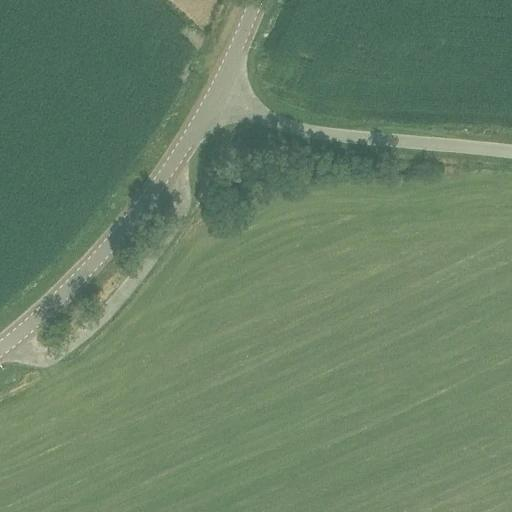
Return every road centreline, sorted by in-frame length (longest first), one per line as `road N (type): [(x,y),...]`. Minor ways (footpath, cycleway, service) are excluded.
road 1 (tertiary): [(0,353),(99,258),(216,109)]
road 2 (unclassified): [(511,154),(300,134),(216,109)]
